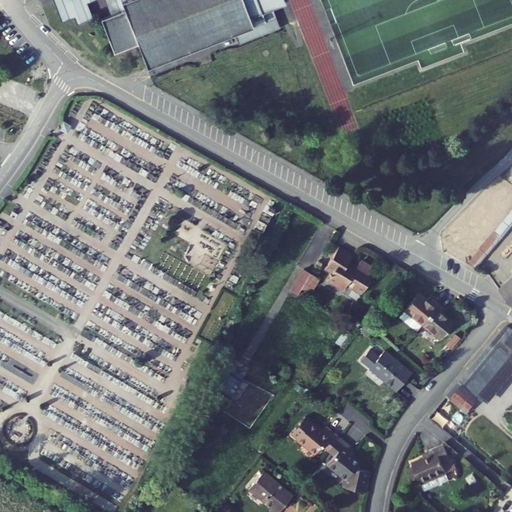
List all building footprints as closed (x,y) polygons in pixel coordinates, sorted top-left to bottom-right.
[(74,14),(77,22),(89,17),(84,2),(83,1),(85,0),(55,0),(62,18),(74,14)] [(113,52),(136,43),(145,67),(234,33),(238,42),(268,31),(263,18),(265,17),(263,13),(271,9),(281,6),(278,0),(104,0),(110,15),(100,18),(113,52)] [(278,27),(271,9),(263,13),(265,17),(263,18),(268,31),(278,27)] [(70,126),(63,121),(59,128),(66,132),(70,126)] [(511,212),(472,261),(479,267),(511,227),(511,212)] [(354,257),(342,250),(329,269),(335,272),(333,275),(329,281),(344,291),(348,285),(363,295),(373,278),(358,269),(356,272),(353,270),(354,269),(354,268),(353,266),(350,264),(354,257)] [(306,270),(292,292),(299,296),(305,285),(312,273),(306,270)] [(312,273),(305,285),(309,288),(311,296),(316,295),(315,288),(320,279),(312,273)] [(511,279),(501,289),(511,302),(511,279)] [(431,303),(419,293),(404,311),(405,311),(400,318),(417,332),(422,326),(440,304),(433,299),(431,303)] [(446,309),(440,304),(422,326),(440,340),(454,323),(443,313),(446,309)] [(511,327),(507,325),(447,397),(468,413),(479,399),(483,402),(484,401),(511,367),(511,327)] [(455,335),(447,345),(451,349),(460,339),(455,335)] [(362,363),(397,391),(411,373),(385,351),(379,358),(372,352),(362,363)] [(511,376),(511,367),(484,401),(489,405),(511,376)] [(312,423),(297,440),(316,456),(322,448),(329,453),(340,439),(327,428),(323,433),(312,423)] [(353,450),(340,439),(329,453),(334,458),(327,466),(345,481),(360,464),(349,454),(353,450)] [(414,468),(407,471),(411,480),(418,477),(421,485),(422,484),(425,491),(449,481),(446,474),(454,470),(443,445),(427,452),(428,456),(412,463),(414,468)] [(279,511),(292,497),(263,473),(249,490),(275,511),(279,511)]
